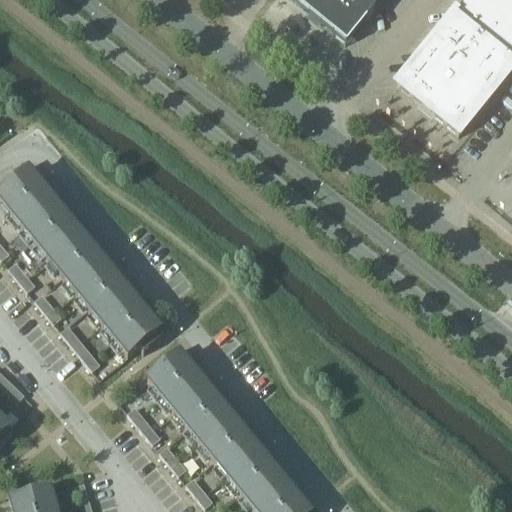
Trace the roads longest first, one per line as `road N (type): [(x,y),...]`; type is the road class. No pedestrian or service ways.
road 1 (primary): [(47,0),(511,377)]
road 2 (primary): [(511,343),(88,0)]
road 3 (residential): [(0,172),(34,148),(339,511)]
road 4 (unclassified): [(511,283),(157,0)]
road 5 (residential): [(0,331),(137,494)]
